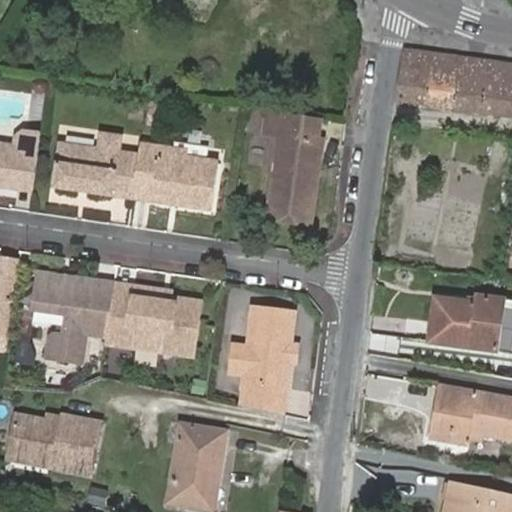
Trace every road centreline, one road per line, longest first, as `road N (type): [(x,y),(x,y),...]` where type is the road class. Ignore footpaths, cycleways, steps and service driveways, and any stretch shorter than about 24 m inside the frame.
road 1 (residential): [(0,220),(361,273)]
road 2 (residential): [(421,3),(398,25),(390,50),(361,273)]
road 3 (residential): [(361,273),(329,511)]
